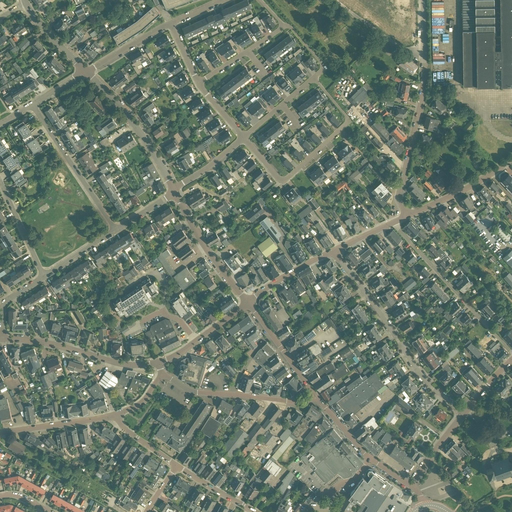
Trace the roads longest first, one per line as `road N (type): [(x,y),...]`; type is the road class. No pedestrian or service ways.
road 1 (residential): [(407,216),(398,193),(420,90),(422,0)]
road 2 (residential): [(463,412),(420,374),(333,250)]
road 3 (residential): [(243,138),(278,178),(287,178),(348,120),(313,78)]
road 4 (residential): [(511,352),(393,223)]
road 5 (residential): [(2,338),(121,364),(158,362)]
road 6 (residential): [(114,230),(32,104)]
road 7 (tertiary): [(173,188),(129,116),(85,71)]
road 8 (tertiary): [(247,302),(205,249),(175,192)]
